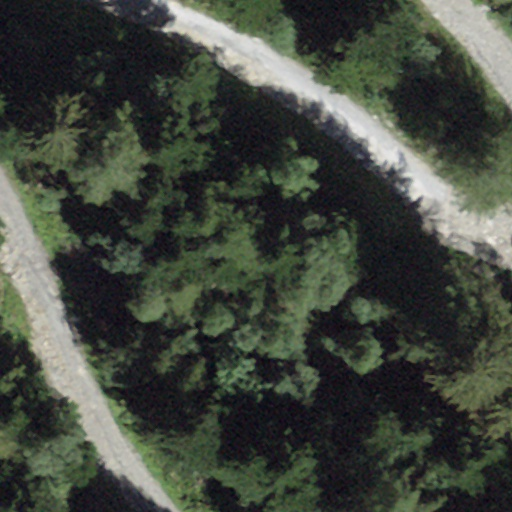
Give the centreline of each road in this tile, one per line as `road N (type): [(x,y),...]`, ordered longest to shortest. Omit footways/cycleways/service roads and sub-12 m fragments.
road 1 (track): [(511,240),(425,201),(351,135),(227,48),(122,0)]
road 2 (track): [(0,210),(79,399),(156,511)]
